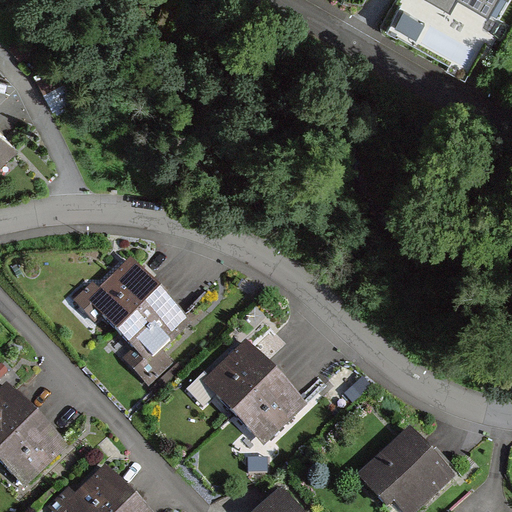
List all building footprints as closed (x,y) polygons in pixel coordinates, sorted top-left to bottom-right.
[(440,0),(450,5),(453,0),(471,0),(489,11),(495,0),(440,0)] [(0,155),(12,145),(0,131),(0,155)] [(95,323),(104,316),(117,330),(161,289),(132,258),(99,289),(93,282),(74,300),(77,303),(95,323)] [(193,323),(161,289),(117,330),(134,348),(123,359),(149,387),(154,382),(174,364),(162,352),(193,323)] [(273,375),(247,347),(211,380),(237,409),(273,375)] [(300,404),(273,375),(237,409),(264,437),(300,404)] [(0,449),(35,418),(9,389),(0,397),(0,449)] [(61,447),(35,418),(0,449),(0,452),(25,480),(61,447)] [(419,511),(463,471),(418,424),(365,474),(396,506),(403,500),(414,511),(419,511)] [(122,511),(141,494),(111,463),(80,492),(74,486),(53,506),(58,511),(122,511)] [(311,511),(289,487),(261,511),(311,511)] [(158,511),(141,494),(122,511),(158,511)]
